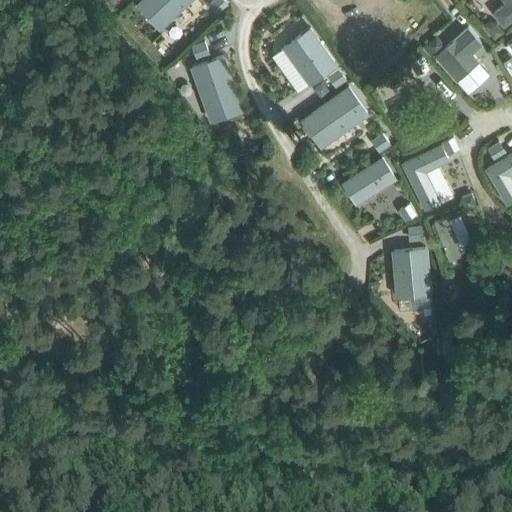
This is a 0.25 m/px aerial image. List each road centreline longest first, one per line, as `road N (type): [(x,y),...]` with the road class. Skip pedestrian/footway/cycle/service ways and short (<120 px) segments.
road 1 (unknown): [(13,343),(138,376),(271,426)]
road 2 (track): [(351,280),(271,426)]
road 3 (unknown): [(271,426),(375,511)]
